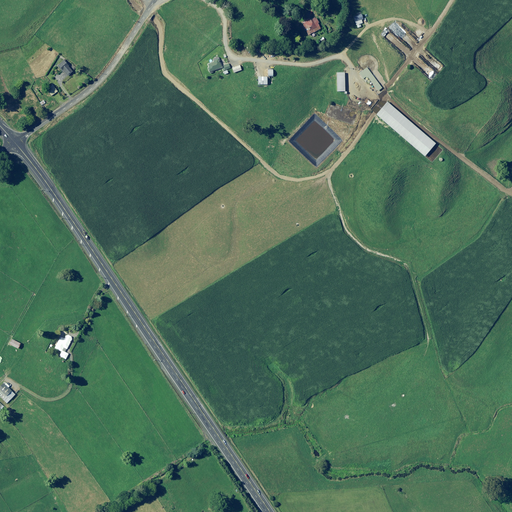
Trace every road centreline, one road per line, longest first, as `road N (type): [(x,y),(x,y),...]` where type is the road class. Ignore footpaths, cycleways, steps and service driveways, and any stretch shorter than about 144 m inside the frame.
road 1 (trunk): [(269,511),(13,141)]
road 2 (unclassified): [(13,141),(102,77),(154,0)]
